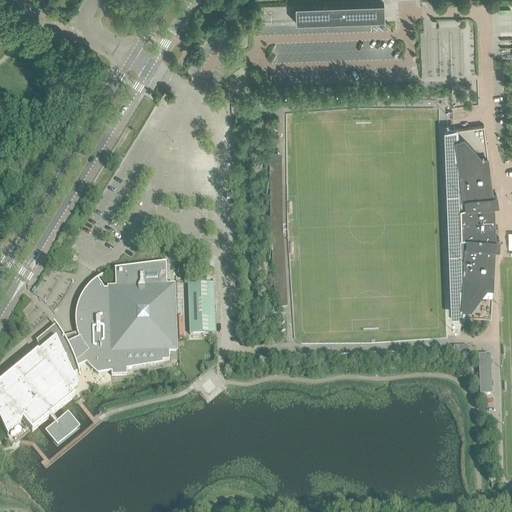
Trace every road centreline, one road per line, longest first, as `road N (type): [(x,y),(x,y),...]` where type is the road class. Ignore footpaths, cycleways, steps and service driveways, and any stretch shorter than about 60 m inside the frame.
road 1 (secondary): [(0,309),(149,68)]
road 2 (secondary): [(131,56),(0,277)]
